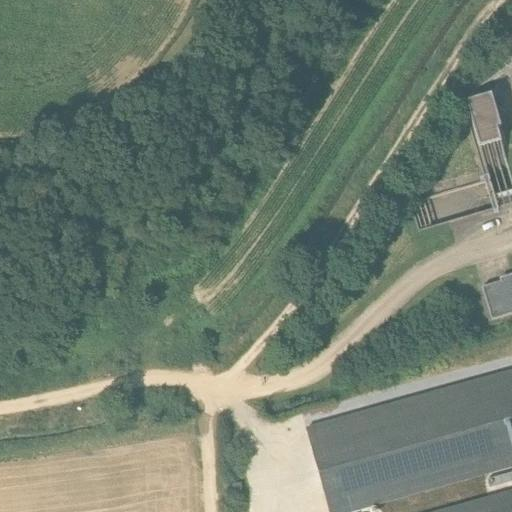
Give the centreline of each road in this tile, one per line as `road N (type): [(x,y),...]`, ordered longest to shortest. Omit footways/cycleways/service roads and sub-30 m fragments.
road 1 (unclassified): [(489,0),(447,46),(241,362),(205,379)]
road 2 (unclassified): [(0,405),(122,374),(205,379)]
road 3 (unclassified): [(205,379),(211,511)]
